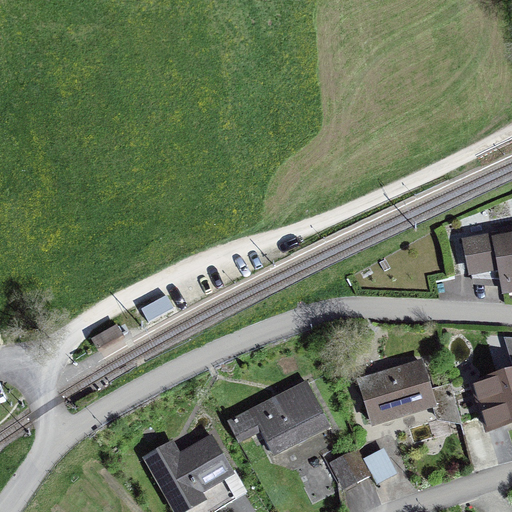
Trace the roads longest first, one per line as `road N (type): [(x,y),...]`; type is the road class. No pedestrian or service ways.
road 1 (residential): [(511,131),(370,200),(215,257),(103,310),(67,340),(35,387)]
road 2 (residential): [(55,437),(130,391),(325,309),(511,316)]
road 3 (residential): [(511,470),(399,511)]
